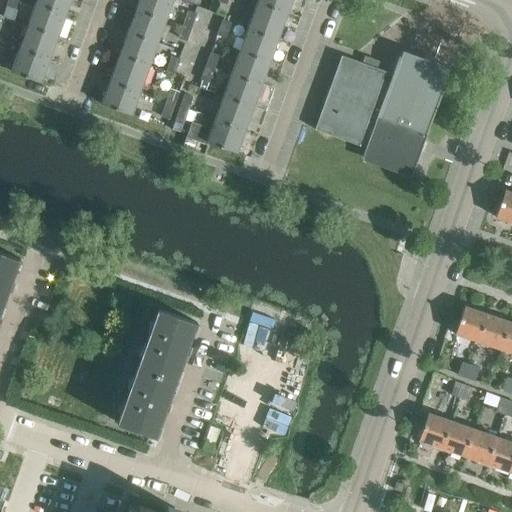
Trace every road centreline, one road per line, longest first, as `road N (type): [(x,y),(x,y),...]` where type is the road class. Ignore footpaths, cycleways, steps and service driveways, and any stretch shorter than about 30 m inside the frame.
road 1 (unclassified): [(354,511),(511,53)]
road 2 (residential): [(267,163),(326,0)]
road 3 (residential): [(156,477),(215,323)]
road 4 (residential): [(0,374),(43,260)]
